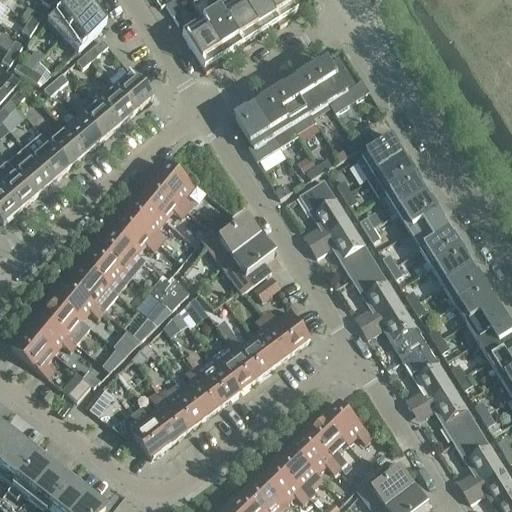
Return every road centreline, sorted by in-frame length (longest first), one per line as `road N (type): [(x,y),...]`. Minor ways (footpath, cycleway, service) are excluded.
road 1 (residential): [(0,385),(154,502),(353,359)]
road 2 (residential): [(353,359),(201,105)]
road 3 (tertiary): [(511,266),(355,15)]
road 4 (residential): [(0,274),(201,105)]
road 5 (residential): [(448,511),(353,359)]
road 6 (residential): [(201,105),(355,15)]
road 7 (residential): [(201,105),(131,0)]
